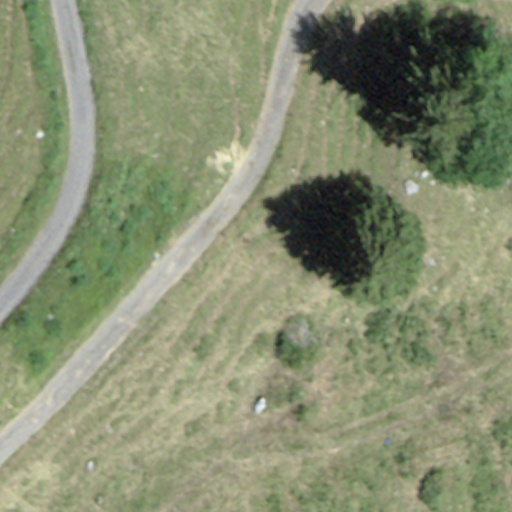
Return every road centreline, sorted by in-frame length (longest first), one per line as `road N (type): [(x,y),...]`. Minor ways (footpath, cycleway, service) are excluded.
road 1 (unclassified): [(0,438),(254,163),(302,0)]
road 2 (unclassified): [(65,0),(80,67),(80,172),(58,225),(0,304)]
